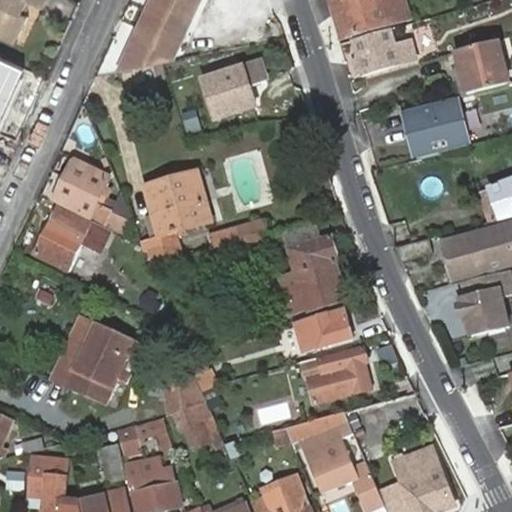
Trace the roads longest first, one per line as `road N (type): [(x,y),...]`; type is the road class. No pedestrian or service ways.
road 1 (residential): [(497,511),(382,265),(298,0)]
road 2 (residential): [(109,0),(0,239)]
